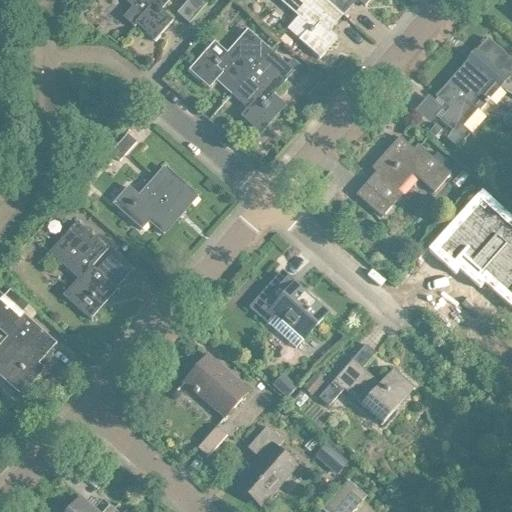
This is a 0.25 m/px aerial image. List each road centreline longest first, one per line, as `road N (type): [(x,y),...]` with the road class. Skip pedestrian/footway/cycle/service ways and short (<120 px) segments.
road 1 (residential): [(268,198),(86,411)]
road 2 (residential): [(442,0),(268,198)]
road 3 (residential): [(268,198),(136,82)]
road 4 (residential): [(392,308),(268,198)]
road 5 (residential): [(201,511),(86,411)]
road 6 (residential): [(86,411),(0,504)]
